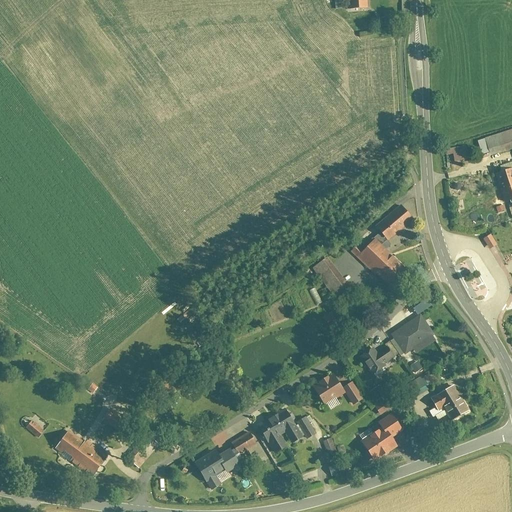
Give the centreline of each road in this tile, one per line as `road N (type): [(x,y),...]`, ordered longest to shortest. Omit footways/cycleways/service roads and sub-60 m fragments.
road 1 (residential): [(443,264),(169,455),(141,482),(140,508)]
road 2 (tertiary): [(511,426),(332,491),(226,510),(140,508)]
road 3 (secondary): [(443,264),(426,181),(416,0)]
road 4 (secondary): [(511,382),(443,264)]
